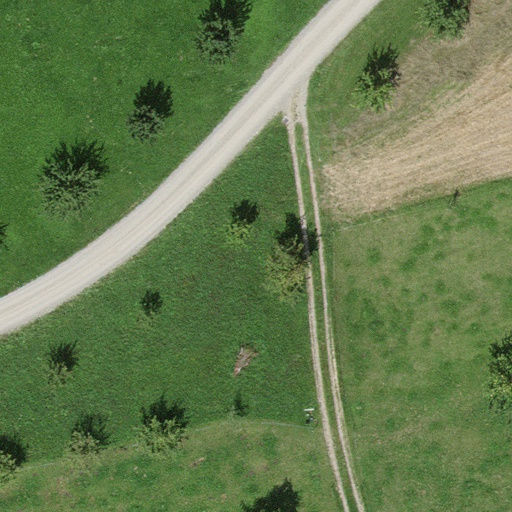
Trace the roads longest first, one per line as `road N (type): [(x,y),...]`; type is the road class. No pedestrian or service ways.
road 1 (track): [(0,330),(105,267),(199,182),(361,0)]
road 2 (track): [(292,69),(337,426),(358,511)]
